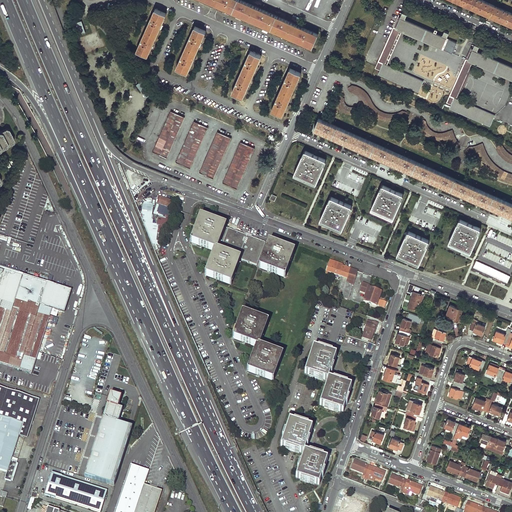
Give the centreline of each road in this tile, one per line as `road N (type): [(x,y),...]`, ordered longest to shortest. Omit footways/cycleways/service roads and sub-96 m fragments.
road 1 (motorway): [(175,343),(23,0)]
road 2 (motorway): [(85,190),(234,511)]
road 3 (residential): [(290,131),(511,231)]
road 4 (motorway): [(175,343),(171,311),(92,120)]
road 5 (unclassified): [(101,299),(200,511)]
road 6 (unclassified): [(19,511),(77,327),(101,299)]
road 7 (unclassified): [(0,94),(101,299)]
road 8 (motorway): [(4,0),(85,190)]
road 9 (tertiary): [(253,215),(129,164),(92,120)]
road 10 (motorway): [(254,511),(175,343)]
road 11 (residential): [(404,272),(349,443)]
road 12 (residential): [(167,1),(316,69)]
road 13 (tertiary): [(404,272),(253,215)]
road 14 (motorway): [(0,68),(30,96),(85,190)]
road 15 (motorway): [(92,120),(42,0)]
road 16 (residential): [(435,402),(455,344),(469,341),(511,358)]
